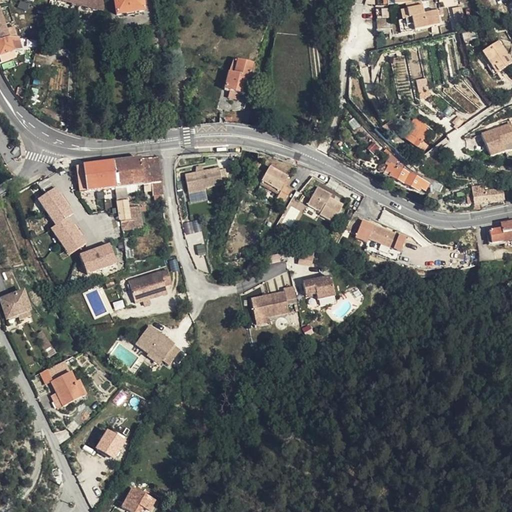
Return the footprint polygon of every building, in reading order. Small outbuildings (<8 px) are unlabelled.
[(49,0),(50,0),(105,15),(103,0),(49,0)] [(142,0),(114,0),(118,17),(145,12),(142,0)] [(403,0),(404,5),(412,3),(413,10),(408,10),(410,17),(420,15),(423,27),(451,21),(450,17),(454,16),(453,8),(439,11),(437,2),(426,3),(425,0),(403,0)] [(465,4),(458,7),(464,24),(471,22),(465,4)] [(11,6),(1,10),(5,23),(15,20),(11,6)] [(0,8),(0,41),(10,38),(18,38),(15,28),(14,26),(7,28),(5,23),(1,10),(0,8)] [(394,9),(379,11),(382,29),(398,26),(394,9)] [(18,38),(25,39),(21,26),(15,28),(18,38)] [(10,38),(0,41),(0,54),(0,55),(21,47),(18,38),(10,38)] [(511,51),(503,41),(490,53),(507,73),(511,68),(511,51)] [(185,65),(180,46),(172,48),(176,66),(185,65)] [(224,88),(229,91),(239,93),(245,95),(254,65),(235,60),(230,73),(228,72),(224,88)] [(414,131),(425,138),(429,131),(422,126),(420,130),(412,124),(403,137),(408,141),(414,131)] [(481,135),(490,158),(504,152),(502,147),(511,143),(511,126),(511,124),(481,135)] [(418,149),(425,138),(414,131),(408,141),(418,149)] [(422,181),(424,175),(393,157),(390,162),(394,165),(388,176),(420,195),(423,192),(427,194),(431,186),(422,181)] [(113,164),(118,190),(126,233),(147,229),(145,209),(133,211),(129,189),(153,185),(155,199),(166,198),(158,159),(113,164)] [(113,164),(80,167),(83,194),(118,190),(113,164)] [(225,185),(221,168),(187,176),(191,196),(207,192),(206,189),(225,185)] [(287,189),(292,181),(273,172),(265,186),(284,195),(285,196),(281,203),(289,207),(296,194),(287,189)] [(433,192),(441,196),(443,189),(435,186),(433,192)] [(54,224),(50,226),(68,255),(89,242),(55,187),(37,198),(54,224)] [(318,197),(312,208),(326,215),(325,217),(338,225),(348,206),(322,189),(318,197)] [(318,197),(310,193),(304,204),(312,208),(318,197)] [(473,195),(473,204),(481,204),(504,202),(503,193),(484,194),(473,195)] [(378,230),(379,227),(368,222),(361,240),(373,244),(374,241),(408,253),(413,239),(405,236),(403,239),(378,230)] [(511,243),(511,225),(501,226),(502,231),(490,233),(491,246),(511,243)] [(379,227),(378,230),(403,239),(405,236),(379,227)] [(127,239),(132,263),(138,262),(133,238),(127,239)] [(112,243),(81,250),(86,272),(117,265),(112,243)] [(299,252),(299,265),(313,265),(313,252),(299,252)] [(169,274),(132,283),(138,305),(168,298),(166,290),(172,288),(169,274)] [(336,281),(308,285),(310,299),(321,297),(321,303),(339,300),(336,281)] [(255,300),(256,308),(300,298),(299,288),(288,289),(289,294),(255,300)] [(12,313),(30,306),(24,290),(6,297),(12,313)] [(292,310),(301,308),(300,298),(256,308),(259,322),(274,319),(292,316),(292,310)] [(33,312),(30,306),(12,313),(14,319),(33,312)] [(275,325),(274,319),(259,322),(260,328),(275,325)] [(142,344),(154,353),(157,350),(169,358),(168,360),(177,365),(186,350),(154,326),(142,344)] [(157,350),(154,353),(152,357),(164,365),(168,360),(169,358),(157,350)] [(51,370),(44,373),(49,383),(54,381),(56,380),(51,370)] [(56,380),(54,381),(60,393),(65,405),(76,401),(86,396),(75,371),(56,380)] [(65,405),(60,393),(56,394),(61,407),(65,405)] [(86,396),(76,401),(78,405),(88,400),(86,396)] [(126,442),(113,432),(101,447),(115,456),(126,442)] [(127,504),(139,509),(144,499),(149,501),(155,503),(158,495),(134,486),(127,504)] [(144,499),(139,509),(144,511),(149,501),(144,499)]
